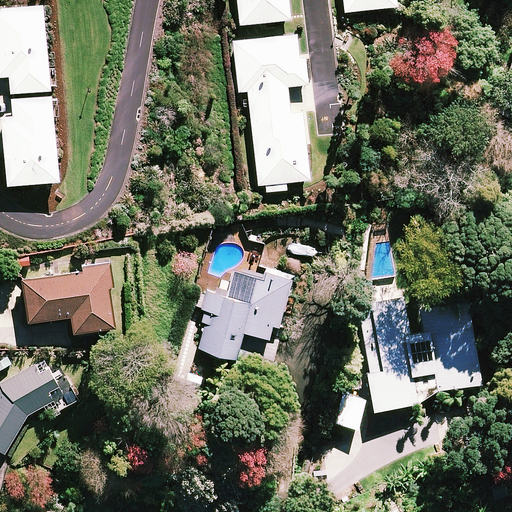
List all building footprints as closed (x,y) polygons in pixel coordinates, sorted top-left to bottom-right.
[(0,0),(0,21),(4,81),(51,78),(45,0),(0,0)] [(236,0),(239,25),(290,19),(287,0),(236,0)] [(341,0),(343,11),(394,5),(393,0),(341,0)] [(298,59),(295,35),(232,41),(238,91),(248,90),(257,184),(265,183),(266,191),(286,189),(285,181),(309,179),(302,114),(289,115),(286,86),(307,84),(305,58),(298,59)] [(5,89),(11,174),(58,170),(52,86),(5,89)] [(111,284),(108,262),(20,274),(27,320),(68,315),(71,331),(113,326),(107,285),(111,284)] [(196,347),(236,357),(242,335),(248,336),(242,359),(271,366),(278,339),(267,337),(270,325),(276,327),(289,276),(257,268),(255,276),(234,271),(228,295),(210,291),(196,347)] [(373,408),(423,402),(437,388),(477,383),(466,301),(420,307),(423,332),(408,334),(403,297),(366,302),(367,308),(360,309),(373,408)] [(58,387),(44,357),(0,380),(0,450),(6,453),(26,412),(53,399),(49,390),(58,387)]
